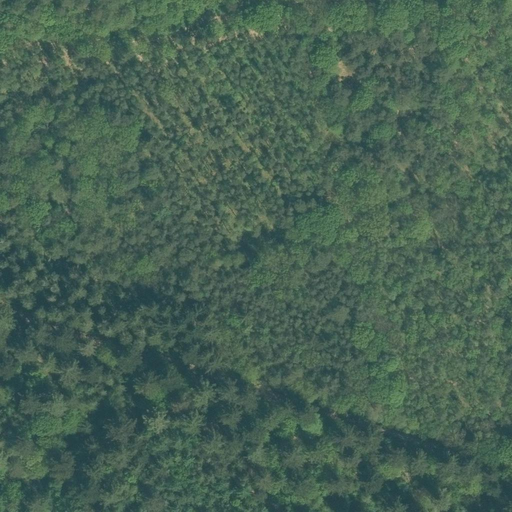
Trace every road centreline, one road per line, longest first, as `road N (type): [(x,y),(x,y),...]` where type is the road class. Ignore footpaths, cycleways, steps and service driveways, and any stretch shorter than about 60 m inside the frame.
road 1 (track): [(511,475),(0,317)]
road 2 (track): [(0,53),(127,56),(247,14),(429,0)]
